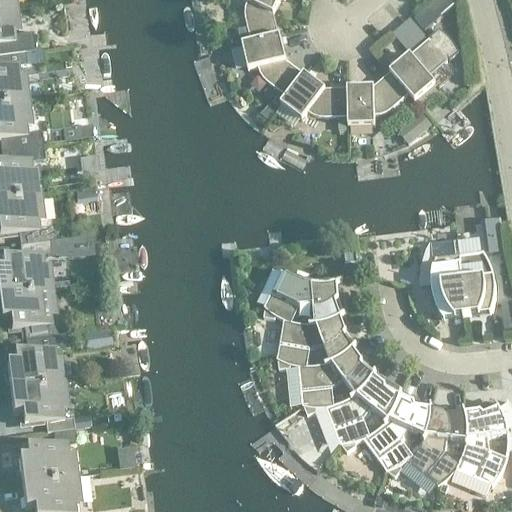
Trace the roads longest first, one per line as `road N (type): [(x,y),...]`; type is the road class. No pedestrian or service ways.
road 1 (residential): [(511,357),(465,364),(410,344),(386,291)]
road 2 (residential): [(511,155),(478,0)]
